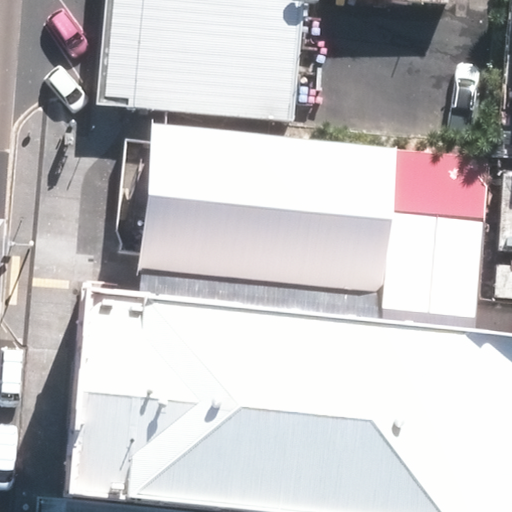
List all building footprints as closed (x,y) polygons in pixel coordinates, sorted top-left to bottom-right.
[(140,0),(104,0),(96,95),(131,99),(140,0)] [(140,0),(131,99),(294,113),(302,0),(140,0)] [(414,145),(162,122),(155,197),(148,271),(400,294),(414,145)] [(82,469),(80,490),(261,508),(302,511),(511,511),(511,325),(146,290),(117,287),(101,285),(90,388),(82,469)] [(49,511),(77,511),(80,490),(51,488),(49,511)] [(260,511),(261,508),(80,490),(77,511),(260,511)]
